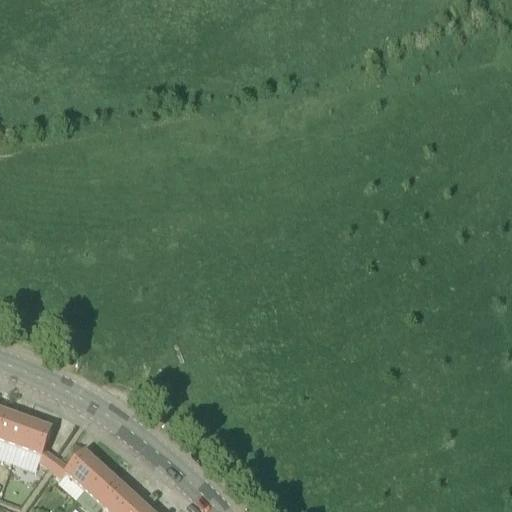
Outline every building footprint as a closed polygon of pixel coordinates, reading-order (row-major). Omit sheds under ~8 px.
[(0,427),(0,447),(17,454),(27,426),(4,417),(0,427)] [(50,476),(57,464),(44,454),(51,434),(27,426),(17,454),(14,464),(37,472),(39,467),(50,476)] [(65,481),(82,496),(102,474),(84,458),(70,473),(57,464),(50,476),(62,484),(65,481)] [(82,496),(99,511),(100,511),(120,491),(102,474),(82,496)] [(100,511),(133,511),(138,507),(120,491),(100,511)]
